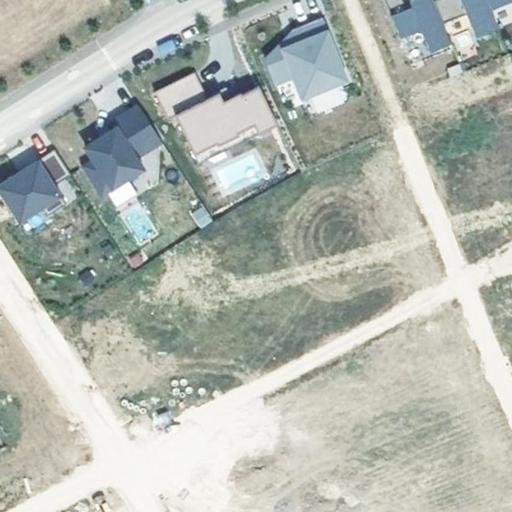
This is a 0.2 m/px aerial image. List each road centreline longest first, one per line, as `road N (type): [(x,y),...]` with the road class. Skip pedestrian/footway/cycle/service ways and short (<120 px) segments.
road 1 (residential): [(0,277),(152,511)]
road 2 (residential): [(0,127),(207,0)]
